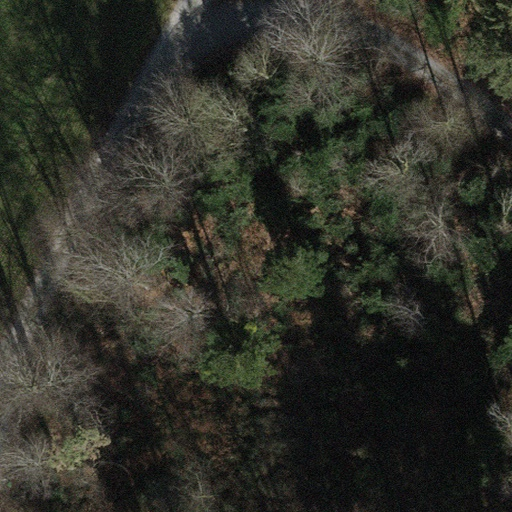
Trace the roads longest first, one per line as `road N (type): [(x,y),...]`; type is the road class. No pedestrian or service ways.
road 1 (track): [(0,361),(210,0)]
road 2 (track): [(301,0),(461,74),(511,130)]
